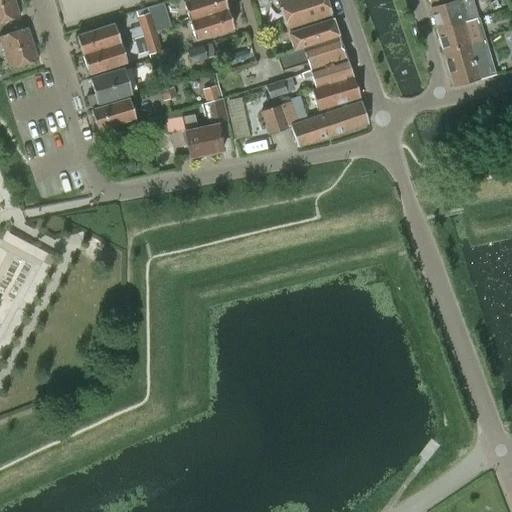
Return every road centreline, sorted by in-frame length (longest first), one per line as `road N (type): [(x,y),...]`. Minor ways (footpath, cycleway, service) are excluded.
road 1 (residential): [(387,138),(121,195),(101,190),(36,0)]
road 2 (residential): [(387,138),(500,453)]
road 3 (residential): [(340,0),(380,118)]
